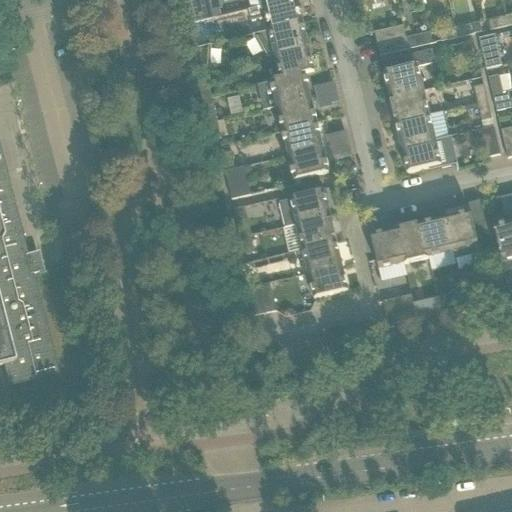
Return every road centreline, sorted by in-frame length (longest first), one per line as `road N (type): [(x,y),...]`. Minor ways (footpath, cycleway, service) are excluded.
road 1 (primary): [(511,453),(81,511)]
road 2 (residential): [(262,335),(371,309),(353,231),(364,205),(378,202)]
road 3 (residential): [(378,202),(332,0)]
road 4 (unclassified): [(511,493),(376,511)]
road 5 (residential): [(378,202),(511,173)]
